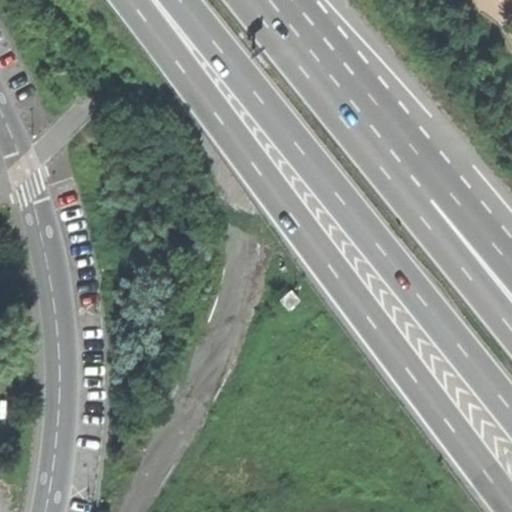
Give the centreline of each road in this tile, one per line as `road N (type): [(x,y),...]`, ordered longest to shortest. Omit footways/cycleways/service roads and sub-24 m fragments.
road 1 (trunk): [(128,0),(511,506)]
road 2 (trunk): [(180,0),(511,412)]
road 3 (unclassified): [(47,511),(60,376),(56,281),(31,184),(0,108)]
road 4 (trunk): [(412,189),(260,0)]
road 5 (trunk): [(511,326),(412,189)]
